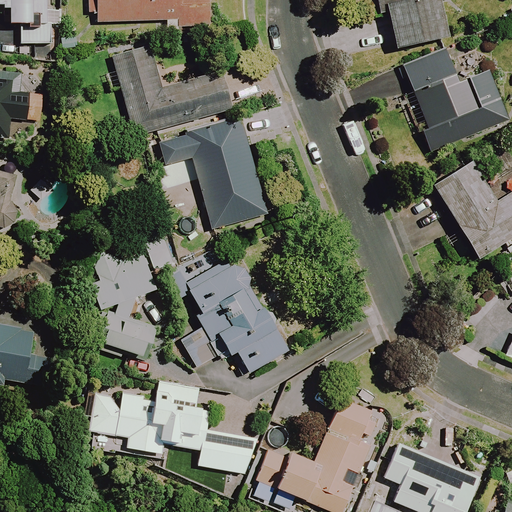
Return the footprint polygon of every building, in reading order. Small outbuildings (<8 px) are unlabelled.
[(0,0),(0,9),(9,10),(8,25),(37,28),(36,45),(51,46),(54,13),(46,12),(47,0),(0,0)] [(206,0),(85,0),(86,16),(94,16),(95,24),(167,23),(167,29),(207,28),(206,0)] [(374,0),(378,16),(384,14),(393,52),(446,39),(437,3),(450,0),(374,0)] [(160,91),(147,48),(111,58),(134,138),(232,110),(222,73),(160,91)] [(457,84),(443,51),(402,68),(427,130),(420,133),(428,153),(506,122),(486,73),(457,84)] [(32,113),(35,74),(0,72),(0,134),(9,135),(11,112),(32,113)] [(248,145),(241,117),(182,133),(158,140),(166,167),(190,161),(209,233),(268,217),(259,185),(250,188),(239,147),(248,145)] [(511,194),(494,204),(471,165),(432,188),(475,261),(511,238),(511,194)] [(0,174),(0,215),(13,179),(0,174)] [(131,320),(136,305),(127,302),(150,294),(133,248),(84,265),(100,311),(108,308),(101,330),(106,332),(102,345),(142,359),(147,345),(150,347),(156,329),(131,320)] [(264,317),(235,261),(181,288),(203,330),(180,342),(194,370),(232,350),(245,375),(288,353),(269,315),(264,317)] [(511,324),(498,318),(483,351),(511,364),(511,324)] [(42,389),(47,360),(29,357),(33,332),(0,325),(0,388),(3,389),(4,382),(42,389)] [(155,379),(151,400),(120,394),(95,389),(86,433),(127,440),(125,450),(157,456),(160,443),(199,451),(196,467),(245,477),(252,441),(206,432),(210,411),(197,409),(201,388),(155,379)] [(326,511),(341,511),(381,410),(342,394),(333,416),(313,464),(287,454),(285,459),(267,452),(254,482),(326,511)] [(462,511),(476,480),(396,447),(383,479),(400,486),(393,503),(415,511),(462,511)] [(511,511),(511,505),(505,503),(502,511),(511,511)]
